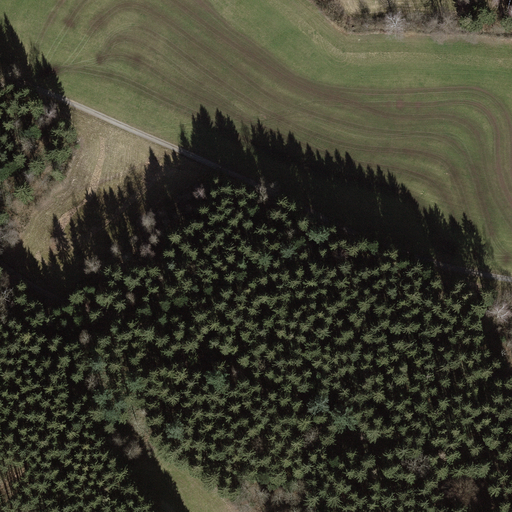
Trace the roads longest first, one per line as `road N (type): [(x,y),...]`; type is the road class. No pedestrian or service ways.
road 1 (track): [(511,280),(375,250),(118,123),(0,82)]
road 2 (track): [(0,264),(58,300),(169,340),(370,442),(481,511)]
road 3 (track): [(23,283),(134,463)]
